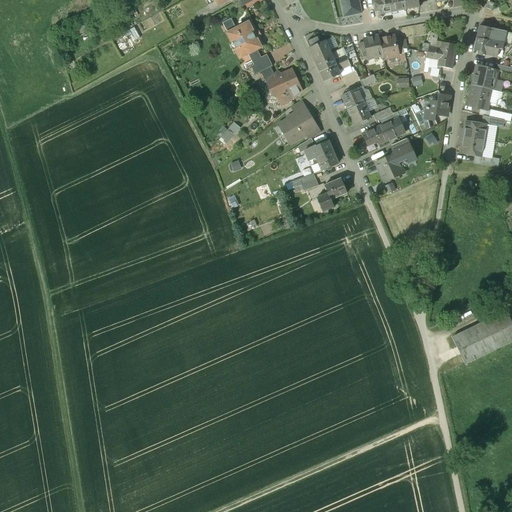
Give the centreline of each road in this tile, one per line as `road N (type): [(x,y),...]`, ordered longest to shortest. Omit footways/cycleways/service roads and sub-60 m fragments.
road 1 (track): [(0,123),(26,215),(80,511)]
road 2 (track): [(379,232),(418,317),(461,511)]
road 3 (track): [(223,511),(441,416)]
road 4 (residential): [(286,21),(368,203)]
road 5 (residential): [(473,14),(374,28),(286,21)]
road 6 (residential): [(445,171),(473,14)]
